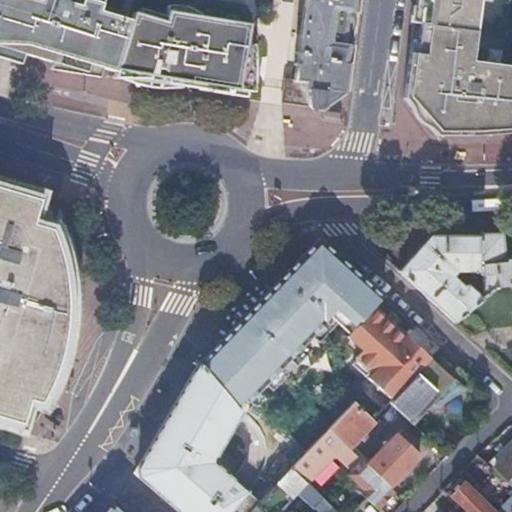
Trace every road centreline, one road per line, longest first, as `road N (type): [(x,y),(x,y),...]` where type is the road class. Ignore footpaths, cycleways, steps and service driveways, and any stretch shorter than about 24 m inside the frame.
road 1 (residential): [(511,396),(319,219)]
road 2 (primary): [(319,219),(511,191)]
road 3 (secondary): [(382,0),(353,176)]
road 4 (primary): [(165,145),(0,109)]
road 5 (primary): [(511,183),(353,176)]
road 6 (residential): [(411,511),(511,403)]
road 7 (residential): [(120,379),(176,305),(200,257)]
road 8 (primary): [(0,124),(130,179)]
road 9 (residential): [(145,250),(120,379)]
road 10 (primary): [(353,176),(228,170)]
